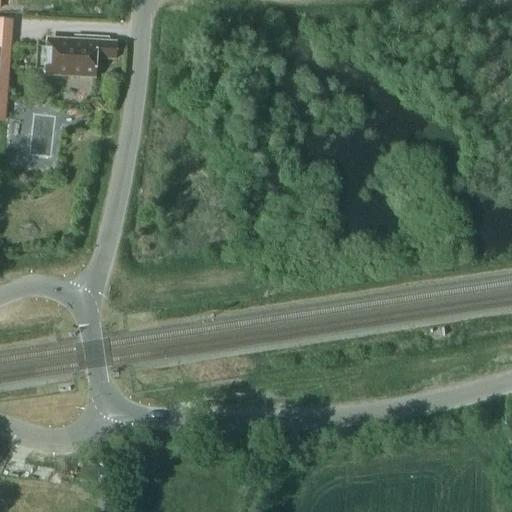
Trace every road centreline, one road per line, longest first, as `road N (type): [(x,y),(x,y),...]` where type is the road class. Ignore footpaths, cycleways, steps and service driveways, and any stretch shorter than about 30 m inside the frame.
road 1 (unclassified): [(511,380),(397,407),(245,419),(146,415),(114,402)]
road 2 (unclassified): [(77,303),(97,281),(117,199),(144,0)]
road 3 (unclassified): [(0,426),(61,441),(85,436),(114,402)]
